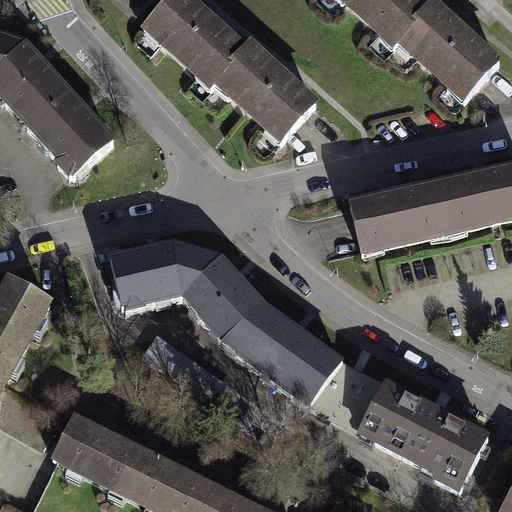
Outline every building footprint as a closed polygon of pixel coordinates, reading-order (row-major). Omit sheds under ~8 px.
[(219,26),(190,0),(177,0),(143,38),(213,102),(218,97),(282,156),(323,111),(283,75),(255,49),(250,54),(219,26)] [(411,0),(329,0),(463,112),(497,72),(452,34),(411,0)] [(0,108),(75,183),(113,147),(88,119),(42,67),(20,42),(0,36),(0,108)] [(388,200),(346,210),(360,268),(511,234),(511,172),(472,182),(388,200)] [(316,417),(346,371),(322,353),(271,315),(239,277),(228,266),(177,252),(146,259),(112,265),(125,326),(183,313),(221,356),(312,423),(316,417)] [(0,407),(51,308),(0,282),(0,407)] [(354,374),(346,371),(316,417),(333,425),(331,428),(360,442),(387,390),(354,374)] [(360,442),(357,449),(423,482),(421,487),(463,508),(495,444),(445,419),(387,390),(360,442)] [(143,511),(254,511),(199,485),(107,439),(69,420),(48,465),(143,511)]
